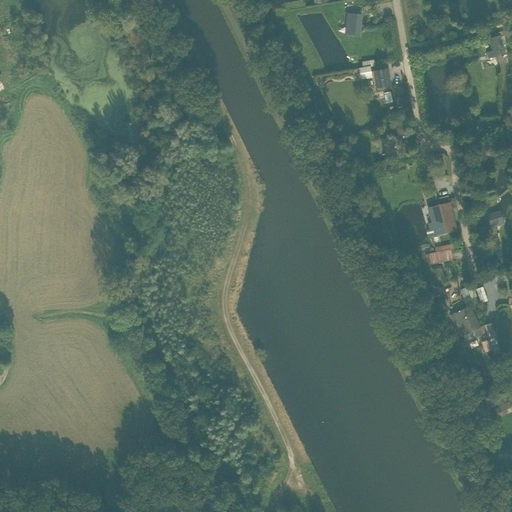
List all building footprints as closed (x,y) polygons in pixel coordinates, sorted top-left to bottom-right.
[(344,35),(360,37),(361,24),(359,24),(360,14),(347,13),(344,35)] [(489,58),(504,53),(502,46),(506,45),(504,37),(507,36),(505,30),(489,35),(490,39),(489,39),(492,51),(487,53),(489,58)] [(361,79),(372,78),(370,67),(359,69),(361,79)] [(384,87),(391,86),(388,69),(373,71),(376,89),(377,89),(377,92),(384,91),(384,87)] [(386,104),(392,102),(390,92),(384,93),(386,104)] [(476,137),(489,136),(487,119),(475,120),(476,137)] [(387,155),(403,152),(399,137),(383,140),(387,155)] [(425,179),(437,174),(432,162),(419,167),(425,179)] [(427,238),(456,230),(449,203),(439,205),(439,204),(437,205),(438,206),(434,207),(428,208),(432,223),(427,224),(428,230),(426,231),(427,238)] [(484,230),(498,225),(494,213),(479,217),(484,230)] [(436,252),(458,247),(457,243),(435,248),(436,252)] [(450,250),(425,255),(427,263),(430,262),(431,264),(452,260),(450,250)] [(498,270),(509,266),(507,259),(495,263),(498,270)] [(440,288),(447,285),(441,266),(434,269),(440,288)] [(403,303),(416,296),(408,280),(395,287),(403,303)] [(465,300),(475,296),(471,285),(460,289),(465,300)] [(466,342),(487,332),(489,340),(481,342),(485,352),(492,350),(493,357),(501,355),(492,323),(480,327),(471,306),(451,316),(461,337),(463,336),(466,342)]
